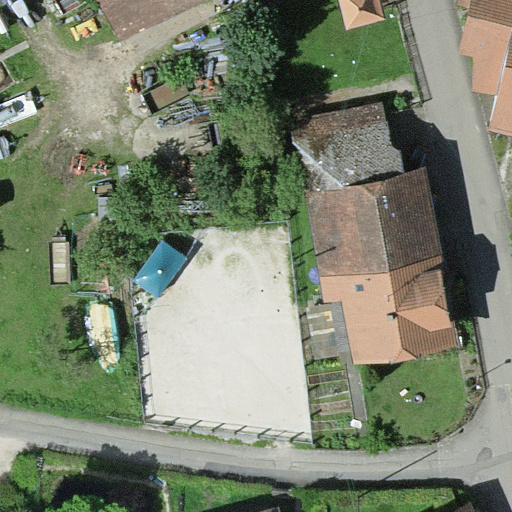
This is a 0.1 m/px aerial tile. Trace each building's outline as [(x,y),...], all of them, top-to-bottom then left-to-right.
[(100,0),(120,33),(176,0),(100,0)] [(344,0),(347,10),(375,3),(374,0),(344,0)] [(511,52),(511,0),(455,0),(455,1),(468,6),(460,44),(472,46),(511,52)] [(511,52),(472,46),(471,82),(494,85),(486,124),(511,128),(511,52)] [(337,350),(442,330),(428,251),(404,256),(389,176),(387,177),(374,107),(297,124),(337,350)]
